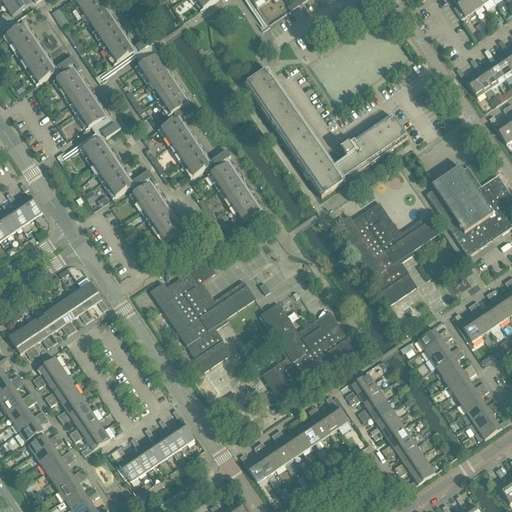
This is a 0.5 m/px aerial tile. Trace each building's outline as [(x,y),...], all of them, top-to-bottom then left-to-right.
[(8,0),(3,4),(8,11),(24,0),(8,0)] [(24,0),(8,11),(12,18),(29,7),(24,0)] [(133,55),(96,0),(75,0),(73,2),(117,66),(133,55)] [(220,1),(219,0),(195,0),(203,12),(220,1)] [(249,0),(253,6),(255,8),(266,0),(249,0)] [(290,13),(308,0),(309,0),(291,0),(284,5),(290,13)] [(457,0),(451,0),(454,3),(453,3),(457,8),(453,11),(461,22),(465,20),(474,14),(465,0),(464,0),(458,0),(457,0)] [(483,8),(477,0),(464,0),(465,0),(474,14),(483,8)] [(59,11),(52,16),(65,35),(72,30),(59,11)] [(55,75),(23,27),(6,38),(39,86),(55,75)] [(484,30),(475,36),(479,43),(488,37),(484,30)] [(71,45),(76,42),(71,35),(67,38),(71,45)] [(135,49),(137,53),(139,55),(154,45),(150,39),(135,49)] [(76,42),(71,45),(76,52),(80,49),(76,42)] [(502,52),(506,49),(501,43),(498,45),(502,52)] [(80,49),(76,52),(81,58),(85,56),(80,49)] [(506,49),(502,52),(506,57),(507,56),(511,63),(511,52),(509,55),(506,49)] [(511,63),(507,56),(506,57),(500,61),(504,68),(511,78),(511,77),(511,63)] [(154,58),(138,69),(171,117),(187,106),(154,58)] [(492,58),(488,61),(492,67),(486,70),(490,76),(497,87),(504,82),(493,66),(495,64),(492,58)] [(61,75),(76,66),(72,59),(57,69),(61,75)] [(474,70),(478,68),(473,61),(470,64),(474,70)] [(500,61),(495,64),(493,66),(504,82),(511,78),(504,68),(500,61)] [(80,76),(81,78),(83,76),(78,68),(75,70),(80,76)] [(478,68),(474,70),(478,76),(480,75),(491,91),(497,87),(490,76),(486,70),(481,73),(480,71),(478,68)] [(56,82),(88,131),(105,120),(72,71),(56,82)] [(456,73),(460,80),(464,77),(460,71),(456,73)] [(244,88),(244,89),(321,201),(407,142),(391,118),(340,152),(346,161),(334,169),(267,72),(244,88)] [(484,96),(491,91),(480,75),(478,76),(473,79),(481,92),(484,96)] [(480,99),(484,96),(481,92),(473,79),(465,84),(477,101),(480,99)] [(131,104),(135,101),(130,94),(126,97),(131,104)] [(500,96),(496,99),(500,106),(507,101),(504,97),(502,98),(500,96)] [(49,98),(41,102),(46,110),(54,106),(49,98)] [(495,99),(490,102),(494,110),(500,106),(496,99),(495,99)] [(135,101),(131,104),(135,111),(140,108),(135,101)] [(184,121),(198,111),(194,105),(179,115),(184,121)] [(140,108),(135,111),(140,118),(144,115),(140,108)] [(504,124),(511,136),(511,116),(507,109),(503,112),(509,121),(504,124)] [(161,132),(193,180),(200,175),(202,178),(211,171),(176,118),(167,124),(169,126),(161,132)] [(511,143),(511,136),(504,124),(499,127),(493,119),(489,122),(495,131),(506,147),(511,143)] [(106,141),(107,141),(120,132),(116,125),(101,135),(106,141)] [(83,152),(115,200),(132,189),(99,141),(83,152)] [(231,159),(226,153),(212,163),(216,169),(231,159)] [(153,167),(158,164),(153,157),(149,160),(153,167)] [(158,164),(153,167),(158,174),(162,171),(158,164)] [(243,225),(259,214),(227,165),(210,176),(243,225)] [(434,192),(425,197),(463,252),(464,252),(469,258),(467,259),(468,260),(477,254),(475,250),(480,247),(500,233),(502,237),(511,230),(511,221),(511,220),(511,219),(511,199),(497,178),(481,189),(467,170),(463,173),(460,169),(459,169),(432,188),(434,191),(434,192)] [(162,171),(158,174),(163,181),(167,178),(162,171)] [(137,189),(152,179),(148,173),(133,183),(137,189)] [(156,190),(157,192),(160,190),(154,182),(151,184),(156,190)] [(148,185),(132,196),(165,245),(181,234),(148,185)] [(28,193),(24,186),(20,189),(25,195),(28,193)] [(92,193),(84,198),(89,205),(97,200),(92,193)] [(105,198),(100,201),(104,207),(109,203),(105,198)] [(24,204),(35,221),(42,216),(31,199),(24,204)] [(14,202),(10,204),(14,210),(16,209),(28,225),(35,221),(24,204),(18,208),(14,202)] [(203,212),(207,209),(203,202),(198,205),(203,212)] [(441,235),(432,221),(425,226),(422,221),(396,239),(393,235),(397,232),(388,218),(384,221),(375,208),(379,205),(365,214),(369,221),(366,223),(364,221),(355,228),(349,219),(335,228),(336,228),(372,281),(371,282),(372,282),(376,279),(382,288),(377,291),(389,309),(390,308),(389,308),(416,290),(416,291),(417,290),(405,272),(404,273),(400,266),(414,257),(411,254),(440,234),(441,235)] [(9,213),(21,230),(28,225),(16,209),(14,210),(9,213)] [(207,209),(203,212),(208,218),(212,216),(207,209)] [(0,211),(0,218),(1,219),(2,218),(14,235),(21,230),(9,213),(4,217),(0,211)] [(212,216),(208,218),(212,225),(216,222),(212,216)] [(0,219),(0,230),(6,240),(14,235),(2,218),(1,219),(0,219)] [(426,284),(430,281),(421,268),(417,270),(426,284)] [(189,354),(203,375),(204,376),(204,375),(230,357),(231,358),(231,357),(219,339),(219,340),(214,333),(228,324),(226,321),(255,301),(255,302),(256,302),(246,288),(240,293),(237,288),(211,306),(208,302),(212,299),(202,286),(199,288),(190,275),(194,273),(193,272),(179,281),(184,288),(181,290),(179,288),(170,295),(163,285),(150,295),(151,295),(187,348),(186,349),(187,348),(190,353),(189,354)] [(81,291),(92,308),(97,305),(103,314),(108,311),(91,285),(81,291)] [(264,285),(259,289),(265,297),(270,294),(264,285)] [(92,308),(81,291),(72,297),(89,323),(94,320),(88,311),(92,308)] [(490,295),(507,320),(511,317),(511,307),(505,298),(501,301),(495,292),(490,295)] [(487,310),(498,326),(507,320),(490,295),(486,298),(492,307),(487,310)] [(89,323),(72,297),(63,303),(75,320),(79,317),(85,326),(89,323)] [(75,320),(63,303),(54,309),(71,335),(76,332),(70,323),(75,320)] [(23,304),(16,309),(21,316),(28,311),(23,304)] [(498,326),(487,310),(483,313),(477,304),(472,307),(489,332),(498,326)] [(489,332),(472,307),(468,310),(474,319),(469,322),(481,338),(489,332)] [(46,315),(57,332),(61,329),(67,338),(71,335),(54,309),(46,315)] [(280,406),(281,405),(298,394),(295,389),(304,384),(306,388),(307,387),(306,387),(360,351),(360,352),(361,351),(352,338),(343,344),(336,334),(334,336),(332,332),(338,328),(329,314),(331,318),(318,327),(316,323),(302,332),(304,336),(300,339),(283,312),(278,315),(274,309),(260,318),(261,318),(280,347),(277,349),(287,362),(280,367),(280,366),(262,379),(263,378),(280,405),(280,406)] [(57,332),(46,315),(36,321),(53,347),(57,344),(51,335),(57,332)] [(481,338),(469,322),(465,325),(459,316),(454,319),(460,328),(471,345),(481,338)] [(27,327),(38,344),(43,341),(49,350),(53,347),(36,321),(27,327)] [(19,333),(35,359),(39,356),(33,347),(38,344),(27,327),(19,333)] [(424,353),(449,336),(446,331),(438,337),(434,332),(418,343),(424,353)] [(35,359),(19,333),(9,340),(20,357),(25,353),(31,362),(35,359)] [(430,362),(447,350),(443,346),(452,340),(449,336),(424,353),(430,362)] [(511,346),(508,341),(500,347),(502,351),(505,356),(511,351),(511,346)] [(436,370),(461,354),(458,349),(450,355),(447,350),(430,362),(436,370)] [(461,354),(436,370),(442,379),(459,368),(455,363),(464,358),(461,354)] [(0,369),(9,363),(6,359),(0,362),(0,369)] [(36,386),(61,369),(55,360),(38,371),(42,376),(33,382),(36,386)] [(0,382),(6,378),(2,374),(11,368),(9,363),(0,369),(0,382)] [(448,388),(473,371),(470,367),(462,373),(459,368),(442,379),(448,388)] [(51,389),(67,378),(61,369),(36,386),(39,391),(48,384),(51,389)] [(454,398),(471,386),(468,381),(476,376),(473,371),(448,388),(454,398)] [(349,403),(374,386),(368,376),(351,388),(355,393),(346,399),(349,403)] [(0,395),(21,381),(18,377),(9,383),(6,378),(0,382),(0,395)] [(48,404),(74,387),(67,378),(51,389),(54,394),(45,400),(48,404)] [(0,406),(1,408),(18,396),(14,392),(23,385),(21,381),(0,395),(0,406)] [(460,407),(485,390),(483,385),(474,391),(471,386),(454,398),(460,407)] [(364,406),(380,395),(374,386),(349,403),(351,407),(360,401),(364,406)] [(74,387),(48,404),(51,408),(60,402),(63,407),(80,396),(74,387)] [(431,387),(426,390),(430,395),(434,392),(431,387)] [(466,416),(483,404),(480,400),(488,394),(485,390),(460,407),(466,416)] [(18,396),(1,408),(7,417),(33,399),(30,395),(21,401),(18,396)] [(361,421),(386,404),(380,395),(364,406),(367,411),(358,417),(361,421)] [(60,422),(86,405),(80,396),(63,407),(66,412),(57,418),(60,422)] [(13,426),(30,414),(27,410),(36,404),(33,399),(7,417),(13,426)] [(327,414),(338,431),(348,424),(337,408),(336,408),(330,399),(326,402),(332,411),(327,414)] [(228,408),(235,403),(233,400),(226,404),(228,408)] [(235,403),(228,408),(230,412),(238,407),(235,403)] [(473,425),(497,407),(495,403),(486,409),(483,404),(466,416),(473,425)] [(386,404),(361,421),(364,425),(373,419),(376,424),(392,413),(386,404)] [(75,425),(92,414),(86,405),(60,422),(63,427),(72,421),(75,425)] [(478,434),(495,422),(492,417),(500,412),(497,407),(473,425),(478,434)] [(338,431),(327,414),(322,417),(316,408),(312,411),(330,437),(338,431)] [(309,426),(321,443),(330,437),(312,411),(308,414),(314,423),(309,426)] [(176,429),(187,446),(194,441),(183,424),(185,424),(177,412),(173,414),(181,426),(176,429)] [(19,435),(45,418),(42,413),(33,419),(30,414),(13,426),(19,435)] [(373,439),(398,422),(392,413),(376,424),(379,429),(370,435),(373,439)] [(72,440),(98,423),(92,414),(75,425),(78,430),(69,436),(72,440)] [(45,418),(19,435),(25,444),(42,433),(39,428),(48,422),(45,418)] [(321,443),(309,426),(304,429),(298,420),(294,423),(312,449),(321,443)] [(495,422),(478,434),(485,443),(501,432),(501,431),(510,426),(507,421),(498,427),(495,422)] [(388,442),(405,431),(398,422),(373,439),(376,443),(385,437),(388,442)] [(87,443),(104,432),(98,423),(72,440),(75,444),(84,438),(87,443)] [(312,449),(294,423),(290,426),(296,435),(291,438),(302,455),(312,449)] [(167,427),(163,429),(167,435),(169,434),(180,451),(187,446),(176,429),(171,433),(167,427)] [(405,431),(388,442),(391,447),(382,453),(385,457),(411,440),(405,431)] [(104,432),(87,443),(90,448),(81,454),(85,459),(110,441),(104,432)] [(276,436),(293,461),(302,455),(291,438),(286,442),(280,433),(276,436)] [(162,439),(173,455),(180,451),(169,434),(167,435),(162,439)] [(34,457),(60,440),(57,435),(48,441),(44,436),(28,447),(34,457)] [(153,436),(149,439),(153,445),(155,443),(166,460),(173,455),(162,439),(157,442),(153,436)] [(293,461),(276,436),(272,438),(278,447),(273,451),(284,467),(293,461)] [(40,466),(57,455),(54,450),(63,444),(60,440),(34,457),(40,466)] [(400,460),(417,449),(411,440),(385,457),(388,462),(397,456),(400,460)] [(148,448),(159,465),(166,460),(155,443),(153,445),(148,448)] [(258,448),(275,473),(284,467),(273,451),(268,454),(262,445),(258,448)] [(139,446),(135,448),(139,454),(141,453),(152,470),(159,465),(148,448),(143,452),(139,446)] [(255,463),(266,480),(275,473),(258,448),(254,451),(260,459),(255,463)] [(397,475),(423,458),(417,449),(400,460),(403,465),(394,471),(397,475)] [(351,451),(346,454),(350,460),(355,457),(351,451)] [(46,475),(72,458),(69,453),(60,459),(57,455),(40,466),(46,475)] [(134,458),(145,474),(152,470),(141,453),(139,454),(134,458)] [(125,455),(121,458),(125,464),(127,463),(138,479),(145,474),(134,458),(129,461),(125,455)] [(266,480),(255,463),(250,466),(244,457),(240,460),(246,469),(257,486),(266,480)] [(72,458),(46,475),(52,484),(69,473),(66,468),(75,462),(72,458)] [(423,458),(397,475),(400,480),(409,473),(412,478),(429,467),(423,458)] [(131,484),(138,479),(127,463),(125,464),(120,467),(131,484)] [(429,467),(412,478),(415,483),(406,489),(409,494),(435,476),(429,467)] [(69,473),(52,484),(58,493),(84,476),(81,471),(72,477),(69,473)] [(64,502),(81,491),(78,486),(87,480),(84,476),(58,493),(64,502)] [(503,477),(500,480),(504,486),(505,485),(511,494),(511,480),(507,483),(503,477)] [(143,487),(146,492),(151,489),(148,484),(143,487)] [(509,506),(511,504),(511,494),(505,485),(504,486),(498,490),(509,506)] [(70,511),(96,494),(93,489),(84,495),(81,491),(64,502),(70,511)] [(71,511),(87,511),(93,509),(90,504),(99,498),(96,494),(70,511),(71,511)] [(229,511),(242,511),(238,505),(235,500),(232,496),(227,499),(233,508),(229,511)]
